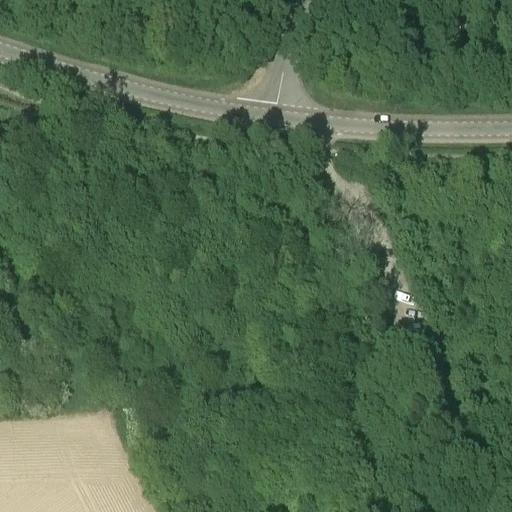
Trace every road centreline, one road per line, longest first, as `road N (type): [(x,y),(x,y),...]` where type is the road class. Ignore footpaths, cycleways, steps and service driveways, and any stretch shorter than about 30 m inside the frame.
road 1 (track): [(475,511),(320,151)]
road 2 (tertiary): [(0,51),(132,91),(276,118)]
road 3 (tertiary): [(511,129),(276,118)]
road 4 (unclassified): [(276,118),(293,38),(313,0)]
